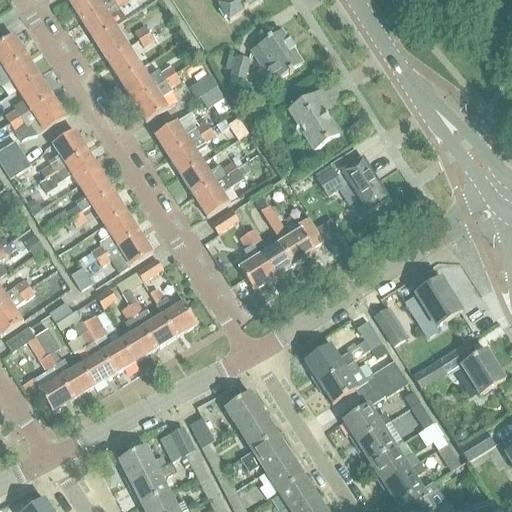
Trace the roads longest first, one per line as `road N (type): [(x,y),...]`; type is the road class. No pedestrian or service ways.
road 1 (residential): [(249,355),(19,0)]
road 2 (residential): [(466,220),(249,355)]
road 3 (residential): [(249,355),(49,459)]
road 4 (residential): [(354,511),(249,355)]
road 5 (tertiary): [(419,95),(502,211)]
road 6 (tertiary): [(511,182),(419,95)]
